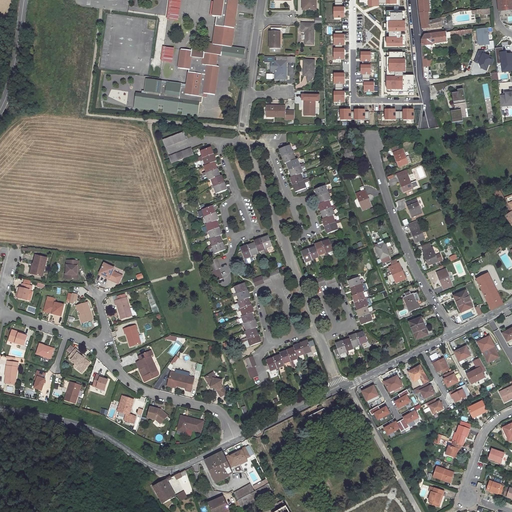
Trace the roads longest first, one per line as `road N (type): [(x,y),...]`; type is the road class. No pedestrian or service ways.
road 1 (unclassified): [(235,440),(160,470),(100,432),(0,408)]
road 2 (residential): [(452,334),(398,232),(368,136)]
road 3 (residential): [(316,328),(245,143)]
road 4 (residential): [(96,348),(132,385),(221,412),(235,440)]
road 5 (residential): [(353,0),(353,100),(427,100)]
road 6 (residential): [(418,511),(348,385)]
road 7 (residential): [(261,0),(242,128)]
road 8 (residential): [(295,335),(278,287),(258,295),(268,344)]
